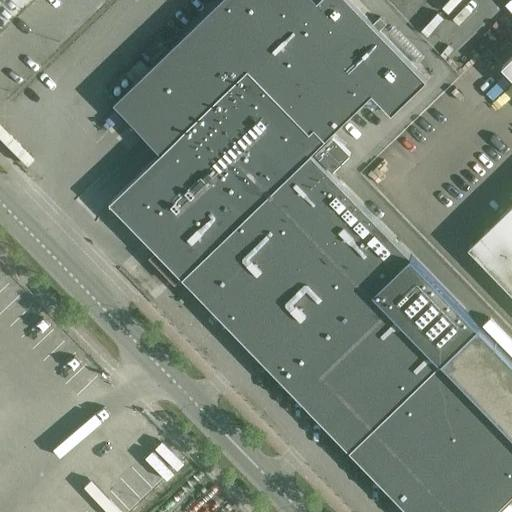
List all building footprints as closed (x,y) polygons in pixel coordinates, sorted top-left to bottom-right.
[(493,511),(511,494),(511,359),(411,255),(411,256),(311,153),(373,93),(391,113),(426,79),(349,0),(318,0),(317,1),(316,0),(220,0),(150,69),(140,59),(126,73),(135,83),(114,103),(161,152),(110,202),(409,511),(493,511)] [(441,56),(466,85),(486,68),(465,45),(454,54),(449,49),(441,56)] [(511,56),(502,67),(511,77),(511,56)] [(466,91),(457,99),(471,115),(480,107),(466,91)] [(332,170),(350,153),(332,135),(315,152),(332,170)] [(511,205),(468,248),(511,292),(511,205)]
